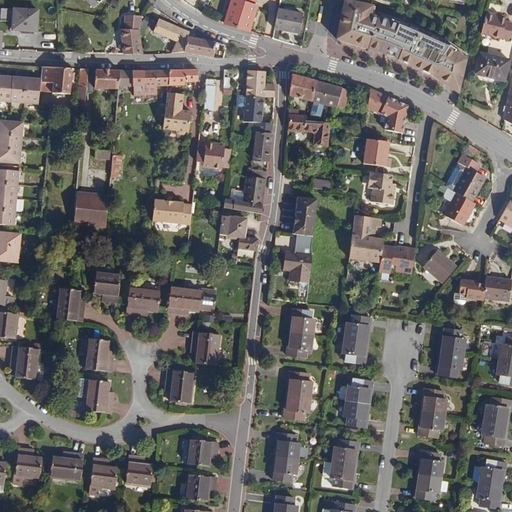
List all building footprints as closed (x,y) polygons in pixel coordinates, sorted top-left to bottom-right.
[(232,0),(224,24),(226,25),(240,29),(250,32),(257,7),(254,6),(256,0),(232,0)] [(387,56),(400,21),(392,16),(374,12),(375,7),(345,1),(337,40),(387,56)] [(38,11),(14,10),(13,30),(37,32),(38,11)] [(302,15),(278,10),(274,29),(298,34),(302,15)] [(141,55),(141,16),(125,16),(124,29),(121,29),(123,41),(124,55),(141,55)] [(508,44),(511,27),(504,26),(505,23),(493,21),(494,18),(485,16),(480,38),(508,44)] [(184,53),(189,33),(159,19),(154,32),(177,42),(172,54),(184,53)] [(394,58),(408,24),(400,21),(387,56),(394,58)] [(459,94),(468,55),(448,41),(408,24),(394,58),(432,76),(459,94)] [(190,33),(189,33),(184,53),(213,58),(216,43),(209,42),(193,39),(195,34),(190,33)] [(509,64),(480,57),(475,78),(504,85),(509,64)] [(57,68),(42,67),(41,81),(40,91),(52,91),(52,94),(71,95),(73,69),(57,68)] [(87,89),(88,70),(80,69),(77,108),(85,109),(86,93),(87,89)] [(511,69),(500,125),(511,130),(511,129),(511,69)] [(96,70),(88,70),(87,89),(94,89),(119,90),(119,87),(120,82),(120,71),(101,71),(96,70)] [(178,70),(169,71),(169,86),(184,85),(184,82),(197,82),(198,70),(178,70)] [(169,86),(169,71),(137,71),(120,71),(120,82),(119,87),(164,86),(169,86)] [(248,71),(246,96),(263,97),(275,97),(274,85),(264,85),(265,72),(255,71),(248,71)] [(309,101),(312,102),(316,82),(291,76),(290,96),(309,101)] [(41,81),(0,77),(0,102),(39,106),(40,91),(41,81)] [(350,91),(316,82),(312,102),(344,111),(350,91)] [(390,116),(388,129),(403,131),(406,105),(401,102),(388,97),(384,94),(370,89),(369,94),(367,108),(387,115),(390,116)] [(190,113),(181,112),(178,112),(179,105),(182,105),(183,96),(168,94),(166,108),(165,112),(163,131),(174,131),(176,136),(181,136),(184,133),(187,133),(190,113)] [(253,123),(252,128),(256,129),(256,133),(272,134),(273,123),(261,123),(263,97),(246,96),(245,109),(244,122),(253,123)] [(314,144),(323,146),(325,123),(306,122),(306,117),(306,116),(298,115),(289,115),(288,130),(316,133),(314,144)] [(23,125),(0,121),(0,162),(20,165),(23,125)] [(272,134),(256,133),(253,160),(268,162),(272,134)] [(386,156),(388,141),(366,138),(362,164),(389,168),(390,157),(386,156)] [(214,144),(205,143),(205,149),(198,148),(196,163),(203,164),(203,168),(221,169),(222,168),(228,169),(230,150),(223,150),(223,148),(214,147),(214,144)] [(112,152),(97,150),(96,158),(111,160),(112,152)] [(116,153),(113,153),(111,178),(120,179),(122,157),(116,156),(116,153)] [(467,168),(453,192),(457,194),(472,203),(486,179),(467,168)] [(19,172),(0,170),(0,224),(14,226),(19,172)] [(252,171),(251,178),(266,179),(267,172),(252,171)] [(392,174),(369,171),(367,184),(370,187),(367,201),(391,204),(393,190),(389,189),(390,183),(392,174)] [(251,178),(246,178),(243,203),(224,200),(223,209),(254,213),(255,204),(263,205),(266,179),(251,178)] [(331,183),(319,181),(318,189),(330,191),(331,183)] [(109,196),(77,193),(74,225),(105,228),(109,196)] [(457,194),(444,216),(463,227),(476,205),(472,203),(457,194)] [(295,221),(314,223),(317,200),(298,198),(295,221)] [(511,198),(511,199),(508,205),(500,220),(511,227),(511,198)] [(182,204),(154,201),(152,223),(189,227),(192,207),(182,206),(182,204)] [(262,214),(263,205),(255,204),(254,213),(262,214)] [(348,258),(379,263),(382,245),(383,241),(371,240),(368,239),(368,235),(369,235),(372,217),(352,214),(348,258)] [(247,219),(222,216),(220,234),(226,235),(237,237),(239,237),(238,248),(252,250),(257,251),(258,239),(244,238),(247,219)] [(377,225),(378,218),(372,217),(369,235),(368,235),(368,239),(371,240),(374,225),(377,225)] [(312,245),(314,223),(295,221),(293,234),(297,235),(296,243),(312,245)] [(19,235),(0,233),(0,262),(17,264),(19,235)] [(398,248),(382,245),(379,263),(378,271),(382,271),(390,273),(391,268),(400,269),(399,272),(412,274),(416,248),(398,246),(398,248)] [(251,257),(252,250),(238,248),(237,255),(251,257)] [(456,267),(437,251),(423,267),(442,284),(456,267)] [(312,255),(286,253),(284,270),(291,271),(290,281),(299,282),(299,287),(300,289),(308,290),(309,283),(312,255)] [(121,276),(96,273),(96,275),(95,283),(93,293),(103,294),(107,294),(107,302),(118,303),(121,276)] [(485,285),(483,299),(508,303),(511,281),(486,278),(485,285)] [(6,281),(0,279),(0,305),(3,305),(3,308),(12,309),(13,298),(4,297),(6,281)] [(483,299),(485,285),(477,284),(476,283),(461,281),(458,296),(455,295),(454,301),(456,304),(463,304),(465,303),(466,299),(483,302),(483,299)] [(143,288),(129,287),(126,314),(141,316),(142,310),(148,310),(158,311),(160,292),(143,290),(143,288)] [(184,289),(171,287),(168,314),(182,316),(183,309),(189,310),(199,311),(199,310),(215,312),(217,291),(201,289),(201,292),(183,290),(184,289)] [(80,291),(61,289),(59,307),(57,307),(56,319),(65,320),(81,322),(83,322),(85,307),(78,307),(79,301),(80,291)] [(0,337),(14,339),(17,314),(0,312),(0,337)] [(293,334),(314,337),(316,322),(312,322),(313,314),(294,312),(293,319),(295,319),(293,334)] [(345,341),(366,344),(368,329),(370,329),(371,321),(352,319),(351,327),(348,326),(345,341)] [(445,339),(443,353),(464,356),(466,342),(462,341),(463,333),(444,331),(443,338),(445,339)] [(221,336),(193,332),(191,347),(198,348),(197,353),(196,362),(196,364),(215,366),(217,348),(219,348),(221,336)] [(313,350),(314,337),(293,334),(292,348),(289,347),(289,355),(308,358),(309,350),(313,350)] [(109,339),(89,337),(87,358),(85,358),(84,370),(111,373),(113,357),(107,357),(108,351),(109,339)] [(499,360),(511,361),(511,338),(506,338),(505,346),(501,345),(499,360)] [(364,358),(366,344),(345,341),(343,354),(347,355),(346,363),(366,365),(366,358),(364,358)] [(41,348),(14,345),(12,361),(17,362),(17,368),(15,378),(35,380),(37,360),(39,360),(41,348)] [(464,356),(443,353),(441,367),(438,367),(437,375),(457,377),(458,369),(462,370),(464,356)] [(511,361),(499,360),(497,374),(501,374),(500,382),(511,383),(511,361)] [(195,374),(167,371),(166,386),(172,386),(171,392),(170,402),(175,402),(187,404),(189,404),(191,387),(194,387),(195,374)] [(292,397),(312,399),(314,385),(310,384),(311,376),(292,374),(291,382),(293,382),(292,397)] [(109,382),(81,379),(79,397),(86,398),(84,410),(111,414),(113,400),(107,399),(108,393),(109,382)] [(346,403),(367,406),(369,391),(371,392),(372,384),(353,381),(352,389),(348,389),(346,403)] [(425,414),(446,417),(448,403),(444,403),(445,395),(426,392),(424,400),(427,400),(425,414)] [(311,413),(312,399),(292,397),(290,410),(288,410),(286,418),(305,421),(306,412),(311,413)] [(486,406),(484,420),(505,423),(507,409),(510,409),(511,401),(491,399),(490,406),(486,406)] [(365,420),(367,406),(346,403),(344,417),(348,417),(347,425),(366,428),(367,420),(365,420)] [(446,417),(425,414),(423,428),(420,428),(419,436),(438,439),(440,431),(444,432),(446,417)] [(503,437),(505,423),(484,420),(482,434),(486,435),(485,443),(504,445),(506,438),(503,437)] [(280,458),(301,460),(302,446),(298,446),(299,437),(280,435),(279,443),(282,443),(280,458)] [(192,440),(191,440),(188,464),(208,467),(209,458),(210,454),(217,454),(218,443),(202,441),(192,440)] [(332,464),(353,467),(355,453),(358,453),(359,445),(340,442),(338,450),(334,450),(332,464)] [(29,450),(18,449),(16,474),(14,474),(13,484),(22,485),(23,476),(40,478),(42,458),(33,457),(29,457),(29,450)] [(83,455),(69,453),(69,459),(63,458),(53,457),(50,477),(68,479),(68,480),(80,481),(83,455)] [(421,477),(442,480),(444,466),(440,466),(441,457),(422,455),(421,462),(423,463),(421,477)] [(140,458),(129,457),(126,483),(150,486),(153,466),(144,465),(140,464),(140,458)] [(299,474),(301,460),(280,458),(278,472),(276,471),(275,480),(294,482),(295,474),(299,474)] [(104,460),(93,459),(89,494),(98,495),(98,486),(115,488),(117,469),(108,467),(104,467),(104,460)] [(479,482),(500,486),(503,471),(505,471),(506,464),(487,461),(486,469),(475,467),(472,481),(479,482)] [(351,481),(353,467),(332,464),(325,463),(323,475),(326,478),(330,478),(334,478),(334,482),(333,487),(353,489),(354,482),(351,481)] [(197,473),(192,473),(192,475),(189,475),(186,499),(206,502),(207,493),(208,488),(215,489),(217,478),(196,476),(197,473)] [(440,494),(442,480),(421,477),(419,491),(417,491),(415,499),(434,502),(436,493),(440,494)] [(500,486),(479,482),(477,497),(482,497),(480,505),(500,508),(501,500),(498,500),(500,486)] [(280,506),(278,511),(299,511),(300,509),(296,508),(297,500),(278,498),(277,506),(280,506)]
